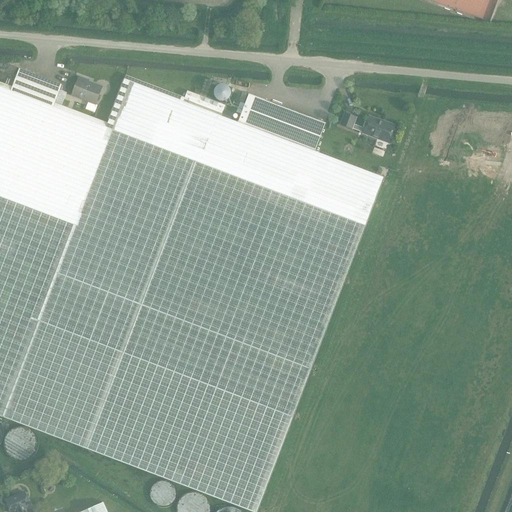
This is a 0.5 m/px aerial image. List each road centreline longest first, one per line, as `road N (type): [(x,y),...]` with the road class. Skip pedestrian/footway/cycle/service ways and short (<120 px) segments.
road 1 (unclassified): [(511,85),(0,34)]
road 2 (unknown): [(276,58),(270,91),(297,101),(317,98),(333,64)]
